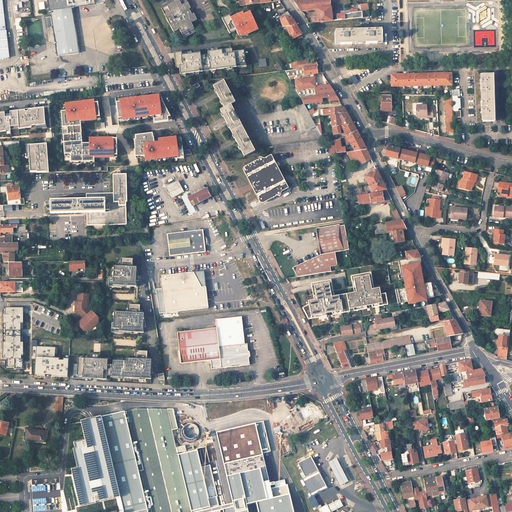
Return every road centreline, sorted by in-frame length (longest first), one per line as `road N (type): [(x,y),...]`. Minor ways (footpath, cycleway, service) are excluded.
road 1 (secondary): [(121,0),(318,380)]
road 2 (secondary): [(326,379),(130,0)]
road 3 (tertiary): [(318,380),(181,395),(0,386)]
road 4 (unclassified): [(373,134),(286,0)]
road 5 (unclassified): [(326,379),(476,349)]
road 6 (unknown): [(125,10),(100,21),(100,53),(79,61),(43,60),(41,25)]
road 7 (secondary): [(318,380),(387,511)]
road 8 (unknown): [(199,511),(194,482),(209,447),(229,511)]
road 9 (residential): [(511,454),(379,477)]
road 10 (residential): [(417,236),(481,225),(492,157)]
road 11 (unclassified): [(476,349),(417,236)]
road 12 (unclassified): [(492,157),(373,134)]
road 13 (unknown): [(227,209),(174,216),(162,185),(192,175)]
